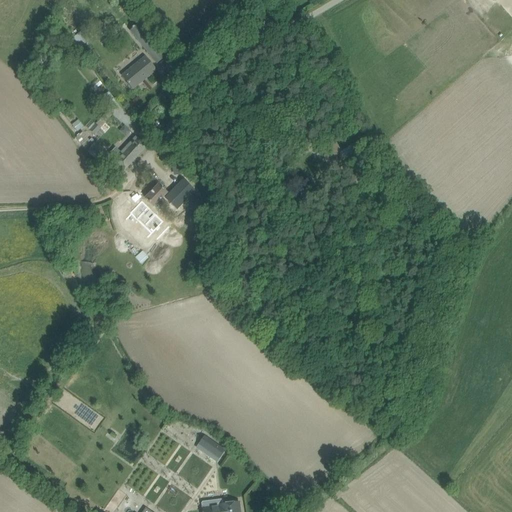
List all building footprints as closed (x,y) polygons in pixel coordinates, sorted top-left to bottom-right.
[(130,31),(157,64),(165,58),(138,24),(130,31)] [(97,31),(102,39),(111,32),(105,25),(97,31)] [(211,28),(214,36),(222,34),(219,25),(211,28)] [(81,49),(89,42),(85,36),(81,32),(73,38),(81,49)] [(156,70),(149,62),(146,58),(123,77),(133,89),(156,70)] [(115,100),(110,93),(109,92),(100,99),(107,107),(115,100)] [(108,111),(90,130),(95,135),(112,116),(108,111)] [(66,123),(72,132),(79,127),(73,119),(66,123)] [(114,131),(121,137),(125,132),(118,126),(114,131)] [(125,170),(147,147),(136,137),(121,153),(116,148),(110,155),(92,138),(90,141),(83,132),(77,137),(84,147),(101,164),(109,155),(125,170)] [(334,139),(328,142),(319,147),(332,169),(345,162),(339,151),(341,150),(334,139)] [(337,171),(341,178),(349,174),(345,166),(337,171)] [(183,180),(165,198),(177,210),(195,191),(183,180)] [(168,193),(166,192),(159,185),(146,198),(153,206),(157,202),(162,206),(166,202),(163,199),(168,193)] [(145,227),(141,230),(135,222),(129,227),(141,242),(151,234),(145,227)] [(135,264),(142,259),(136,251),(129,257),(135,264)] [(205,436),(197,447),(217,461),(226,450),(205,436)] [(98,510),(101,511),(107,511),(120,497),(113,491),(98,510)] [(240,511),(239,501),(220,504),(220,506),(204,508),(204,511),(240,511)]
